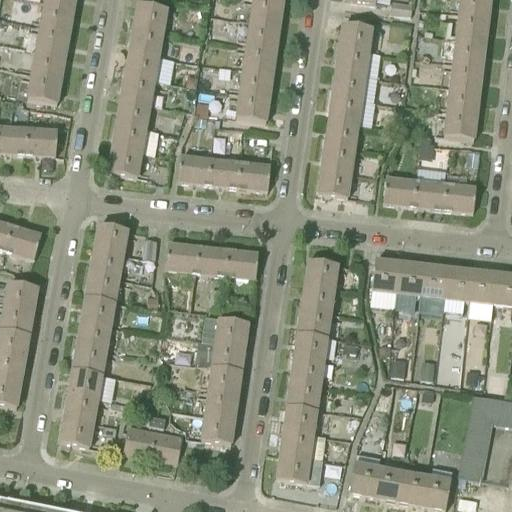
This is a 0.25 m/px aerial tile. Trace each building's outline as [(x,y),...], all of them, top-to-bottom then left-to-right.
[(44,0),(43,7),(73,12),(75,0),(44,0)] [(375,0),(345,0),(345,4),(374,9),(375,0)] [(490,0),(459,0),(458,20),(487,23),(490,0)] [(249,26),(279,30),(282,6),(252,2),(249,26)] [(39,31),(69,36),(73,12),(43,7),(39,31)] [(410,22),(411,9),(391,7),(390,20),(410,22)] [(136,10),(132,35),(161,40),(166,15),(136,10)] [(487,23),(458,20),(455,44),(484,48),(487,23)] [(245,50),(275,54),(279,30),(249,26),(245,50)] [(408,44),(409,31),(390,28),(388,41),(408,44)] [(35,55),(65,60),(69,36),(39,31),(35,55)] [(337,55),(367,59),(371,35),(341,31),(337,55)] [(161,40),(132,35),(128,58),(157,64),(161,40)] [(181,58),(181,45),(166,44),(166,57),(181,58)] [(484,48),(455,44),(452,68),(482,72),(484,48)] [(242,74),(272,78),(275,54),(245,50),(242,74)] [(31,79),(60,84),(65,60),(35,55),(31,79)] [(334,79),(364,83),(367,59),(337,55),(334,79)] [(157,64),(128,58),(123,82),(153,87),(157,64)] [(482,72),(452,68),(449,92),(479,96),(482,72)] [(238,98),(268,102),(272,78),(242,74),(238,98)] [(60,84),(31,79),(26,104),(56,109),(60,84)] [(330,103),(360,108),(364,83),(334,79),(330,103)] [(196,82),(186,81),(185,91),(194,92),(196,82)] [(153,87),(123,82),(119,106),(149,111),(153,87)] [(479,96),(449,92),(446,117),(476,120),(479,96)] [(268,102),(238,98),(235,123),(265,128),(268,102)] [(357,132),(360,108),(330,103),(327,128),(357,132)] [(149,111),(119,106),(115,130),(144,135),(149,111)] [(206,109),(196,108),(195,121),(205,122),(206,109)] [(402,113),(393,112),(392,121),(401,122),(402,113)] [(476,120),(446,117),(443,142),(473,146),(476,120)] [(196,123),(195,130),(204,131),(205,124),(196,123)] [(323,152),(353,156),(357,132),(327,128),(323,152)] [(144,135),(115,130),(111,153),(140,158),(144,135)] [(0,133),(0,158),(24,160),(25,135),(0,133)] [(25,135),(24,160),(54,161),(56,136),(25,135)] [(431,166),(434,150),(429,150),(430,145),(421,143),(417,164),(431,166)] [(320,176),(350,180),(353,156),(323,152),(320,176)] [(140,158),(111,153),(106,178),(136,183),(140,158)] [(478,158),(467,156),(465,171),(476,172),(478,158)] [(177,188),(207,191),(210,166),(179,163),(177,188)] [(210,166),(207,191),(236,194),(239,169),(210,166)] [(239,169),(236,194),(267,197),(269,172),(239,169)] [(445,191),(447,176),(421,173),(420,183),(436,185),(436,190),(445,191)] [(350,180),(320,176),(316,200),(346,205),(350,180)] [(412,213),(415,188),(384,185),(381,209),(412,213)] [(441,216),(444,191),(415,188),(412,213),(441,216)] [(474,194),(444,191),(441,216),(472,219),(474,194)] [(0,228),(0,255),(3,256),(11,232),(0,228)] [(122,261),(126,236),(96,231),(92,256),(122,261)] [(11,232),(3,256),(33,265),(40,241),(11,232)] [(153,266),(155,246),(143,244),(141,265),(153,266)] [(194,278),(197,253),(167,250),(164,275),(194,278)] [(223,281),(226,256),(197,253),(194,278),(223,281)] [(122,261),(92,256),(88,279),(118,285),(122,261)] [(256,259),(226,256),(223,281),(254,284),(256,259)] [(395,298),(399,268),(373,265),(370,296),(395,298)] [(306,266),(303,292),(333,296),(336,271),(306,266)] [(419,301),(423,271),(399,268),(395,298),(419,301)] [(443,304),(447,274),(423,271),(419,301),(443,304)] [(467,306),(471,276),(447,274),(443,304),(467,306)] [(491,309),(495,279),(471,276),(467,306),(491,309)] [(83,303),(113,309),(118,285),(88,279),(83,303)] [(511,311),(511,280),(495,279),(491,309),(511,311)] [(6,288),(2,313),(32,318),(36,294),(6,288)] [(333,296),(303,292),(299,316),(329,320),(333,296)] [(220,316),(223,296),(210,294),(207,314),(220,316)] [(156,302),(146,302),(146,314),(156,314),(156,302)] [(79,327),(109,333),(113,309),(83,303),(79,327)] [(32,318),(2,313),(0,324),(0,336),(28,342),(32,318)] [(329,320),(299,316),(296,340),(326,344),(329,320)] [(203,323),(199,348),(243,354),(247,329),(203,323)] [(335,324),(332,343),(342,344),(344,325),(335,324)] [(75,351),(105,356),(109,333),(79,327),(75,351)] [(28,342),(0,336),(0,360),(24,365),(28,342)] [(326,344),(296,340),(292,364),(322,368),(326,344)] [(243,354),(199,348),(195,371),(210,374),(240,378),(243,354)] [(355,359),(356,352),(343,350),(342,357),(355,359)] [(71,375),(101,380),(105,356),(75,351),(71,375)] [(388,351),(378,351),(378,359),(388,359),(388,351)] [(24,365),(0,360),(0,385),(19,389),(24,365)] [(322,368),(292,364),(289,388),(319,392),(322,368)] [(403,365),(391,364),(389,381),(402,382),(403,365)] [(431,386),(433,368),(421,367),(419,385),(431,386)] [(240,378),(210,374),(207,397),(236,402),(240,378)] [(66,399),(96,404),(101,380),(71,375),(66,399)] [(19,389),(0,385),(0,410),(15,413),(19,389)] [(319,392),(289,388),(285,412),(315,416),(319,392)] [(415,401),(416,394),(405,392),(404,399),(415,401)] [(432,397),(418,395),(416,407),(425,408),(431,405),(432,397)] [(236,402),(207,397),(203,421),(233,425),(236,402)] [(62,423),(92,428),(96,404),(66,399),(62,423)] [(467,425),(491,429),(494,405),(471,402),(467,425)] [(506,431),(510,407),(494,405),(491,429),(506,431)] [(315,416),(285,412),(282,436),(312,440),(315,416)] [(233,425),(203,421),(200,446),(229,450),(233,425)] [(147,431),(155,432),(156,423),(149,422),(147,431)] [(92,428),(62,423),(58,448),(88,453),(92,428)] [(156,423),(155,432),(162,433),(164,424),(156,423)] [(491,429),(467,425),(464,439),(488,443),(491,429)] [(115,440),(116,433),(104,431),(102,437),(115,440)] [(149,464),(154,437),(127,432),(122,460),(149,464)] [(312,440),(282,436),(278,460),(308,464),(312,440)] [(154,437),(149,464),(176,469),(181,442),(154,437)] [(488,443),(464,439),(462,453),(486,458),(488,443)] [(486,458),(462,453),(459,468),(483,472),(486,458)] [(308,464),(278,460),(275,485),(305,489),(308,464)] [(483,472),(459,468),(457,482),(480,486),(483,472)] [(348,499),(372,503),(378,474),(353,469),(348,499)] [(378,474),(372,503),(396,508),(401,478),(378,474)] [(401,478),(396,508),(419,511),(425,483),(401,478)] [(425,483),(419,511),(444,511),(450,487),(425,483)]
